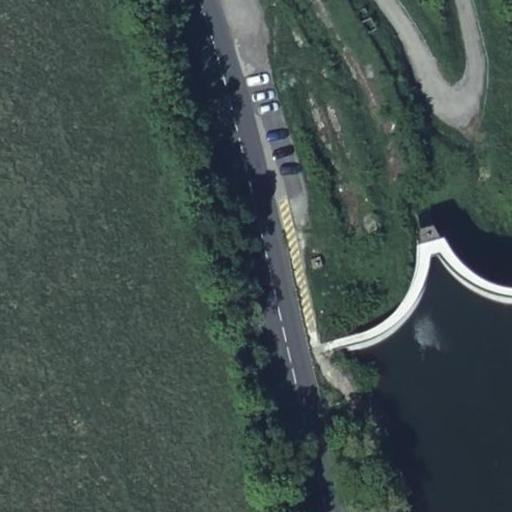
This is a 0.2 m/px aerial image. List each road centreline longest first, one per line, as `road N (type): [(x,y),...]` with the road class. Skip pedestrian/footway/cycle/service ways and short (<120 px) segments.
road 1 (secondary): [(198,0),(223,72),(328,511)]
road 2 (unclassified): [(382,0),(449,106),(469,97),(474,78),(462,0)]
road 3 (track): [(290,352),(326,369),(387,427)]
